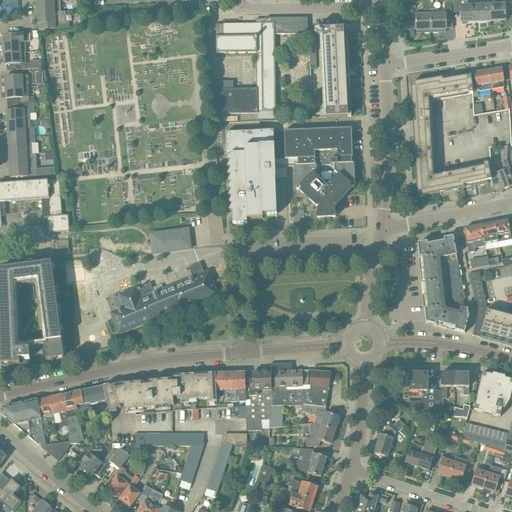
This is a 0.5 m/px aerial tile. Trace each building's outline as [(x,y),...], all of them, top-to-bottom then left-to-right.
[(37,2),(37,13),(64,12),(60,12),(59,1),(63,1),(62,0),(48,0),(49,2),(37,2)] [(489,5),(490,21),(505,21),(505,5),(497,5),(497,0),(489,0),(490,5),(489,5)] [(435,9),(430,9),(431,30),(446,30),(445,18),(452,18),(451,4),(444,4),(444,12),(437,13),(437,12),(435,9)] [(475,22),(490,21),(489,5),(475,6),(475,22)] [(461,23),(475,22),(475,6),(461,7),(461,23)] [(431,30),(430,9),(423,9),(423,14),(415,14),(416,31),(431,30)] [(37,13),(38,31),(52,30),(69,28),(69,22),(65,23),(64,12),(37,13)] [(245,24),(216,24),(216,53),(256,53),(257,89),(233,89),(233,82),(214,82),(214,109),(216,110),(216,114),(257,114),(257,111),(276,111),(275,34),(308,34),(307,30),(307,18),(265,19),(265,23),(261,23),(261,22),(256,22),(256,26),(245,26),(245,24)] [(349,72),(346,28),(313,30),(314,34),(317,33),(317,35),(322,35),(326,118),(351,117),(349,72)] [(3,36),(3,43),(4,54),(26,52),(26,42),(30,42),(29,34),(3,36)] [(26,53),(26,52),(4,54),(4,65),(17,65),(17,70),(42,69),(41,60),(30,61),(30,64),(26,64),(25,53),(26,53)] [(488,71),(491,90),(504,87),(501,69),(488,71)] [(488,71),(474,73),(478,92),(491,90),(488,71)] [(434,136),(431,101),(473,94),(472,85),(471,76),(466,77),(466,75),(441,79),(411,84),(413,115),(415,115),(415,123),(413,123),(417,198),(463,189),(488,184),(488,182),(491,181),(490,172),(488,164),(436,174),(434,138),(434,136)] [(5,88),(28,86),(28,76),(5,77),(5,88)] [(28,86),(5,88),(6,99),(19,99),(19,104),(29,103),(28,86)] [(504,111),(510,110),(511,110),(511,103),(510,97),(503,98),(504,111)] [(7,111),(7,122),(30,120),(30,114),(34,114),(34,103),(29,103),(19,104),(19,110),(7,111)] [(30,120),(7,122),(8,139),(35,137),(34,128),(31,128),(30,120)] [(286,167),(295,167),(295,166),(352,164),(351,157),(353,157),(352,129),(284,132),(285,160),(285,168),(286,167)] [(287,178),(286,167),(285,168),(285,160),(275,160),(274,131),(226,133),(226,154),(227,154),(230,155),(227,161),(230,163),(227,168),(231,170),(228,175),(231,177),(228,183),(231,184),(228,190),(231,191),(228,197),(232,199),(229,204),(232,206),(229,211),(232,213),(233,224),(247,224),(247,220),(263,219),(262,216),(277,215),(275,175),(285,175),(285,176),(287,178)] [(35,137),(8,139),(9,156),(32,154),(32,147),(32,144),(35,144),(35,137)] [(496,170),(490,172),(491,181),(492,186),(499,183),(500,186),(502,190),(511,186),(511,176),(509,170),(511,168),(511,167),(511,165),(511,159),(511,158),(511,153),(511,148),(503,148),(503,162),(506,171),(497,174),(496,170)] [(9,156),(10,167),(11,178),(27,177),(26,162),(36,162),(36,154),(32,154),(9,156)] [(349,188),(350,187),(351,188),(354,188),(353,164),(352,164),(295,166),(295,167),(296,190),(299,190),(300,189),(301,190),(300,191),(318,207),(319,206),(320,207),(317,210),(317,218),(335,217),(335,209),(332,207),(333,206),(334,207),(351,189),(349,188)] [(42,213),(47,213),(47,217),(48,224),(48,234),(50,234),(70,232),(68,216),(62,216),(59,181),(58,181),(48,182),(48,181),(0,184),(0,227),(1,227),(0,212),(5,212),(5,202),(41,200),(42,213)] [(508,221),(495,223),(498,242),(511,240),(510,234),(508,221)] [(498,242),(495,223),(482,226),(484,239),(485,245),(498,242)] [(485,245),(484,239),(482,226),(464,229),(468,253),(476,252),(475,249),(485,247),(485,245)] [(188,230),(150,235),(153,254),(190,249),(189,237),(188,237),(187,233),(188,233),(188,230)] [(465,299),(453,238),(444,239),(444,240),(422,245),(430,324),(464,333),(464,334),(465,334),(469,318),(467,309),(464,309),(462,299),(465,299)] [(487,257),(470,260),(470,264),(472,269),(489,266),(488,260),(487,257)] [(0,323),(2,365),(30,364),(29,349),(22,349),(44,346),(46,361),(64,358),(52,263),(0,269),(0,323)] [(112,335),(119,332),(119,334),(159,318),(158,316),(176,309),(177,311),(217,295),(207,272),(204,274),(200,263),(189,268),(193,278),(163,290),(161,285),(152,289),(150,283),(139,288),(139,289),(135,290),(135,289),(119,296),(120,296),(106,302),(113,319),(107,322),(112,335)] [(472,286),(482,284),(479,273),(468,275),(470,286),(472,286)] [(486,306),(476,308),(477,313),(478,313),(485,315),(486,309),(486,308),(486,306)] [(511,317),(486,311),(480,333),(479,338),(511,346),(511,317)] [(476,323),(472,336),(478,337),(482,325),(476,323)] [(302,404),(317,406),(326,407),(331,373),(315,372),(310,371),(302,371),(280,372),(282,406),(283,406),(294,406),(302,406),(302,404)] [(271,372),(258,373),(260,406),(270,405),(271,372)] [(281,406),(282,406),(280,372),(271,372),(270,405),(272,405),(281,406)] [(227,403),(237,402),(237,396),(235,373),(226,374),(227,391),(227,397),(227,403)] [(237,396),(237,402),(247,402),(246,381),(245,381),(245,373),(235,373),(237,396)] [(260,406),(258,373),(252,373),(253,381),(250,381),(248,381),(250,406),(246,407),(246,419),(246,420),(260,420),(260,406)] [(435,415),(436,391),(436,384),(428,384),(429,373),(409,373),(409,392),(428,392),(428,395),(426,395),(421,400),(421,401),(409,401),(409,410),(417,413),(425,414),(435,415)] [(436,391),(435,415),(443,415),(443,416),(454,417),(454,412),(443,411),(443,400),(447,400),(447,387),(454,387),(455,373),(441,373),(441,387),(441,391),(436,391)] [(455,373),(454,387),(462,387),(462,396),(469,396),(469,388),(469,374),(455,373)] [(494,376),(483,373),(476,398),(477,398),(474,411),(500,417),(502,410),(504,410),(510,402),(511,393),(511,380),(499,377),(499,376),(498,381),(493,380),(494,376)] [(215,374),(184,376),(185,399),(188,399),(188,401),(209,399),(209,398),(215,398),(215,399),(217,399),(217,397),(215,374)] [(227,391),(226,374),(215,374),(217,397),(227,397),(227,391)] [(155,382),(133,384),(136,411),(137,411),(137,409),(142,409),(142,410),(174,407),(182,406),(182,401),(182,400),(185,399),(184,376),(171,377),(171,380),(165,381),(162,378),(157,379),(155,382)] [(102,387),(106,401),(108,411),(109,410),(109,409),(114,408),(115,409),(120,408),(120,406),(124,405),(125,412),(129,412),(129,410),(135,410),(135,411),(136,411),(133,384),(122,385),(121,383),(102,387)] [(90,405),(106,401),(102,387),(73,393),(78,417),(86,415),(87,416),(92,414),(90,405)] [(61,396),(67,427),(69,436),(74,435),(76,446),(84,445),(78,417),(73,393),(61,396)] [(61,396),(50,398),(54,421),(55,421),(53,415),(59,414),(61,428),(67,427),(61,396)] [(37,401),(44,437),(47,436),(49,433),(49,431),(50,431),(48,423),(54,421),(50,398),(44,400),(43,400),(37,401)] [(37,401),(24,404),(33,441),(38,445),(45,443),(44,437),(37,401)] [(1,414),(33,441),(24,404),(3,409),(1,414)] [(317,406),(302,404),(302,406),(302,412),(316,416),(313,424),(321,427),(335,431),(339,418),(326,414),(326,408),(326,407),(317,406)] [(269,421),(269,429),(282,427),(283,406),(282,406),(281,406),(272,405),(270,405),(269,421)] [(454,408),(454,412),(454,417),(462,418),(465,418),(467,418),(470,407),(464,405),(463,410),(454,408)] [(246,419),(246,407),(238,407),(239,419),(246,419)] [(260,420),(246,420),(247,431),(262,431),(261,420),(260,420)] [(402,425),(398,420),(393,426),(390,423),(385,429),(386,429),(382,435),(381,435),(375,454),(386,458),(392,438),(393,435),(393,436),(398,431),(397,430),(402,425)] [(331,445),(335,431),(321,427),(318,435),(310,432),(308,437),(331,445)] [(204,434),(172,434),(172,447),(191,447),(180,481),(191,485),(204,445),(204,434)] [(207,490),(217,493),(232,445),(247,445),(247,437),(247,435),(225,435),(225,434),(207,490)] [(462,438),(452,434),(450,439),(461,442),(462,438)] [(462,438),(461,442),(478,448),(479,444),(479,443),(476,442),(472,441),(468,440),(467,439),(462,438)] [(307,448),(307,439),(298,439),(297,447),(307,448)] [(422,448),(416,467),(429,472),(436,451),(437,445),(425,441),(423,448),(422,448)] [(59,449),(53,457),(58,461),(69,449),(69,442),(58,444),(59,449)] [(120,449),(117,453),(110,463),(111,464),(111,465),(114,468),(115,467),(119,470),(121,467),(134,450),(136,448),(135,447),(135,443),(127,443),(122,451),(120,449)] [(404,464),(416,467),(422,448),(416,446),(416,445),(411,443),(404,464)] [(59,449),(58,444),(46,445),(47,449),(45,451),(53,457),(59,449)] [(486,445),(484,450),(495,453),(496,449),(494,448),(490,447),(489,446),(486,445)] [(247,449),(242,447),(239,453),(245,455),(247,449)] [(261,447),(257,458),(264,460),(269,447),(261,447)] [(91,456),(88,454),(82,461),(85,463),(80,469),(91,477),(93,474),(101,464),(96,460),(99,456),(100,457),(102,454),(101,454),(101,448),(91,448),(91,456)] [(113,449),(101,464),(93,474),(100,479),(101,479),(100,478),(111,464),(110,463),(117,453),(113,449)] [(314,450),(301,449),(296,463),(296,464),(296,465),(296,466),(297,467),(297,468),(298,469),(299,470),(300,471),(301,472),(307,474),(320,478),(327,458),(313,454),(314,450)] [(511,453),(507,452),(504,451),(499,450),(496,449),(495,453),(503,456),(501,462),(510,465),(511,457),(511,453)] [(67,457),(73,461),(77,456),(71,452),(67,457)] [(133,453),(129,458),(134,461),(137,456),(133,453)] [(449,478),(456,458),(456,457),(454,463),(442,459),(437,474),(449,478)] [(468,461),(456,458),(449,478),(461,482),(468,461)] [(129,507),(130,507),(136,500),(140,495),(134,490),(137,487),(135,486),(140,480),(147,467),(142,463),(136,475),(133,479),(132,478),(117,497),(118,498),(124,490),(127,485),(129,487),(126,491),(119,499),(124,503),(124,504),(128,507),(129,507)] [(263,466),(258,481),(265,484),(270,468),(263,466)] [(503,470),(491,466),(488,474),(483,489),(495,493),(500,478),(503,470)] [(126,471),(121,467),(119,470),(115,475),(117,477),(107,490),(112,493),(112,495),(114,497),(116,497),(117,497),(132,478),(125,473),(126,471)] [(483,489),(488,474),(476,470),(471,485),(483,489)] [(158,471),(158,473),(159,474),(158,479),(166,481),(167,475),(168,472),(158,471)] [(2,474),(0,476),(0,489),(2,491),(1,491),(2,492),(1,493),(0,493),(0,502),(1,503),(3,501),(7,505),(5,507),(2,510),(3,511),(13,511),(21,502),(14,496),(16,493),(16,492),(17,493),(21,488),(11,480),(10,482),(9,483),(8,482),(7,481),(8,480),(2,474)] [(292,487),(298,489),(296,494),(315,500),(318,491),(316,491),(317,488),(295,481),(292,487)] [(269,494),(256,490),(253,499),(266,503),(269,494)] [(312,510),(315,500),(296,494),(290,492),(286,505),(309,511),(310,509),(312,510)] [(357,508),(369,511),(373,511),(377,502),(386,505),(388,498),(381,496),(380,498),(378,497),(370,495),(369,499),(361,496),(357,508)] [(160,504),(160,505),(164,507),(161,511),(180,511),(177,506),(162,498),(160,504)] [(49,511),(52,509),(42,501),(32,511),(49,511)] [(160,504),(151,503),(150,505),(145,502),(139,511),(158,511),(160,510),(160,505),(160,504)] [(396,511),(399,504),(393,502),(389,511),(396,511)] [(248,511),(250,507),(240,503),(236,511),(248,511)]
